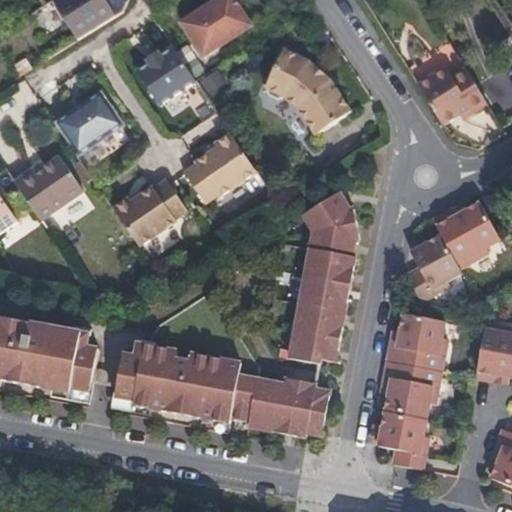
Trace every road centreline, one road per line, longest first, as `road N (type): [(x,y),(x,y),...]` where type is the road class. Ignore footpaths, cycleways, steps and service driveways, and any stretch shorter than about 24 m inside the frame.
road 1 (residential): [(341,496),(0,432)]
road 2 (residential): [(341,496),(387,246),(401,208),(426,176)]
road 3 (residential): [(426,176),(408,120),(328,0)]
road 4 (unknown): [(465,511),(503,394)]
